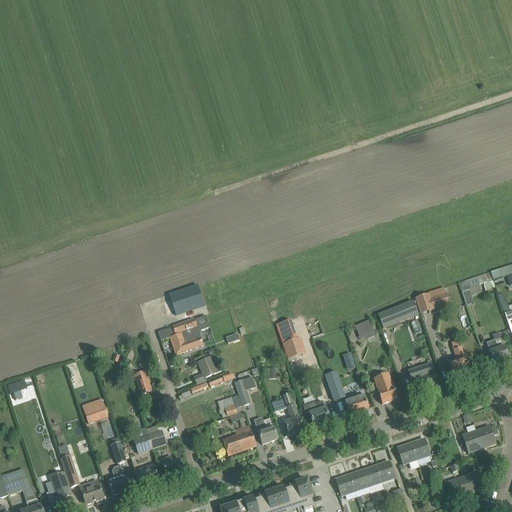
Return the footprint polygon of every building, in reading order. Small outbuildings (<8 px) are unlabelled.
[(511,267),(492,274),(492,272),(490,273),(492,279),(494,286),(504,282),(502,278),(506,276),(510,288),(511,286),(511,267)] [(490,273),(459,283),(463,295),(470,292),(472,297),(483,294),(480,287),(490,284),(488,280),(492,279),(490,273)] [(205,307),(198,286),(169,296),(176,316),(205,307)] [(415,299),(420,315),(449,305),(446,295),(430,300),(429,295),(415,299)] [(402,307),(407,320),(418,316),(413,303),(402,307)] [(398,324),(393,311),(378,317),(383,330),(398,324)] [(174,328),(158,334),(161,342),(170,339),(176,356),(203,347),(199,333),(210,329),(207,317),(174,328)] [(370,321),(355,327),(359,335),(360,335),(366,332),(368,337),(375,334),(370,321)] [(495,341),(487,344),(490,353),(494,365),(509,360),(505,348),(500,333),(493,336),(495,341)] [(301,340),(283,346),(288,360),(306,354),(301,340)] [(454,350),(454,351),(458,362),(450,364),(454,378),(470,373),(465,359),(461,348),(460,343),(453,346),(454,350)] [(210,357),(219,353),(216,348),(208,352),(210,357)] [(216,357),(199,364),(205,378),(222,372),(216,357)] [(416,382),(420,393),(438,387),(434,376),(435,375),(431,365),(408,373),(412,383),(416,382)] [(152,393),(145,372),(134,376),(141,396),(152,393)] [(239,375),(240,381),(254,377),(252,372),(239,375)] [(345,399),(336,373),(325,377),(334,403),(345,399)] [(398,400),(389,375),(374,380),(377,389),(376,389),(382,405),(398,400)] [(251,405),(246,392),(256,389),(252,378),(235,384),(243,407),(251,405)] [(21,399),(31,395),(25,381),(16,384),(21,399)] [(284,397),(287,409),(292,422),(285,424),(289,437),(304,432),(300,419),(299,419),(295,406),(291,394),(284,397)] [(355,398),(344,402),(345,406),(346,407),(349,417),(369,410),(368,407),(365,401),(364,395),(355,398)] [(233,398),(218,403),(224,419),(230,417),(230,419),(242,415),(241,413),(238,414),(233,398)] [(275,413),(286,410),(282,400),(272,404),(275,413)] [(322,403),(316,405),(307,408),(314,429),(330,423),(326,410),(325,410),(322,403)] [(105,407),(85,414),(89,426),(109,418),(105,407)] [(262,420),(255,423),(258,434),(259,437),(263,446),(278,441),(276,437),(275,431),(274,428),(273,429),(270,420),(263,422),(262,420)] [(236,437),(223,442),(228,458),(257,448),(249,427),(246,428),(243,429),(234,432),(236,437)] [(490,429),(490,428),(476,433),(482,448),(487,447),(487,448),(496,445),(495,442),(500,440),(495,427),(490,429)] [(135,432),(137,440),(134,441),(138,455),(153,450),(148,437),(146,429),(135,432)] [(162,432),(148,437),(153,450),(166,446),(162,432)] [(463,437),(468,454),(477,451),(476,450),(482,448),(476,433),(463,437)] [(127,463),(121,443),(120,443),(119,439),(111,442),(113,446),(111,446),(118,466),(127,463)] [(415,444),(415,445),(411,446),(416,462),(430,457),(424,440),(415,444)] [(407,446),(398,450),(403,466),(416,462),(411,446),(408,447),(407,446)] [(70,490),(80,486),(71,456),(60,460),(65,473),(70,490)] [(171,458),(161,462),(167,479),(184,473),(180,460),(173,462),(171,458)] [(380,466),(380,467),(376,469),(382,484),(395,479),(389,463),(380,466)] [(159,481),(154,466),(146,469),(134,473),(140,488),(159,481)] [(114,469),(112,473),(114,477),(107,479),(113,497),(131,491),(126,478),(125,478),(123,471),(122,471),(120,467),(114,469)] [(372,470),(372,469),(363,472),(368,489),(382,484),(376,469),(372,470)] [(23,492),(27,504),(29,511),(27,511),(42,511),(41,508),(40,508),(37,501),(33,488),(30,490),(24,470),(2,477),(8,497),(23,492)] [(2,477),(0,471),(0,499),(8,497),(2,477)] [(353,475),(354,476),(350,478),(355,493),(368,489),(363,472),(353,475)] [(50,478),(55,493),(58,501),(50,503),(53,511),(68,511),(70,511),(66,499),(73,497),(70,490),(65,473),(50,478)] [(482,491),(476,475),(462,479),(467,495),(473,493),(473,494),(482,491)] [(346,479),(345,478),(336,481),(341,498),(355,493),(350,478),(346,479)] [(449,484),(454,500),(463,498),(462,496),(467,495),(462,479),(449,484)] [(243,502),(244,502),(242,503),(241,503),(240,504),(241,506),(237,507),(236,504),(220,510),(221,511),(293,511),(303,509),(304,511),(314,508),(311,498),(313,497),(309,483),(305,485),(297,488),(296,488),(285,492),(266,499),(266,498),(254,502),(254,503),(249,505),(245,506),(244,502),(250,500),(243,502)] [(99,487),(92,489),(90,485),(80,488),(86,506),(104,500),(99,487)]
